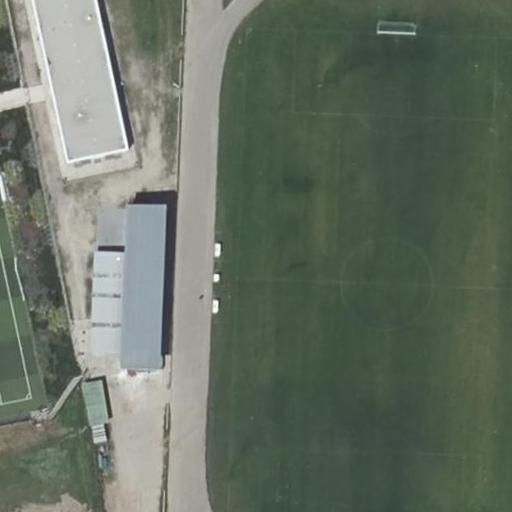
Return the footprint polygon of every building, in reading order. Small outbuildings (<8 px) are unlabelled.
[(96,0),(31,0),(67,165),(129,151),(96,0)] [(162,212),(126,211),(125,256),(122,354),(122,370),(157,371),(162,212)] [(122,354),(125,256),(94,255),(91,353),(122,354)] [(105,423),(98,381),(83,384),(90,426),(105,423)] [(113,473),(103,474),(106,501),(116,500),(113,473)]
